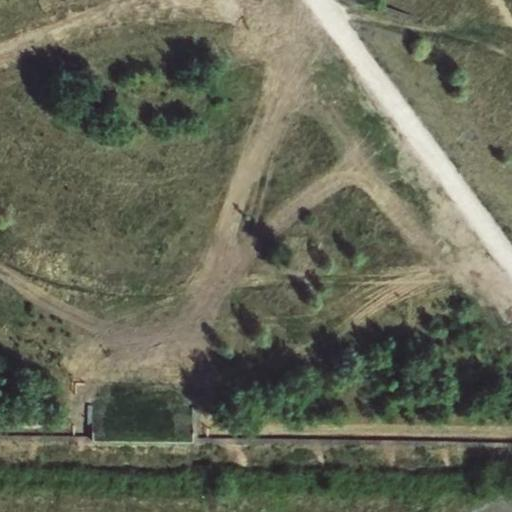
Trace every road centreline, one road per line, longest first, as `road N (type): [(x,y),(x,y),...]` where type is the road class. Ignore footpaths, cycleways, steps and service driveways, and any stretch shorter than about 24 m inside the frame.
road 1 (track): [(511,265),(313,0)]
road 2 (track): [(511,35),(436,30),(334,6)]
